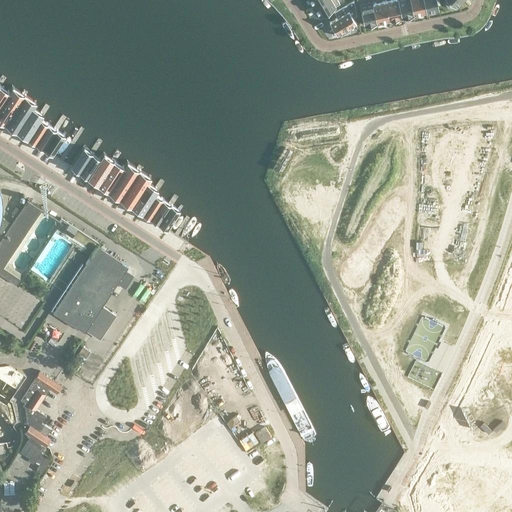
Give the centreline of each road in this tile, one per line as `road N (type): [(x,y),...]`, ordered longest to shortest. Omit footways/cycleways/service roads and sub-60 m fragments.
road 1 (residential): [(416,511),(397,498),(428,458),(511,277)]
road 2 (unclassified): [(293,501),(283,435),(207,286),(183,271)]
road 3 (residential): [(183,271),(178,259),(0,143)]
road 4 (residential): [(478,0),(468,15),(330,44),(315,38),(292,0)]
road 5 (unclassified): [(100,391),(106,409),(135,412),(173,357),(179,346),(166,287)]
road 6 (unclassified): [(166,287),(100,391)]
